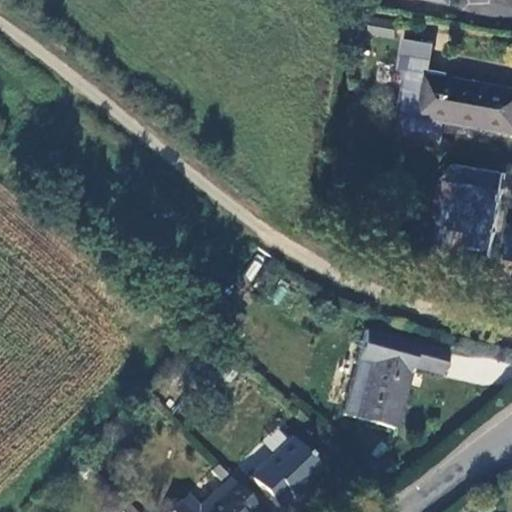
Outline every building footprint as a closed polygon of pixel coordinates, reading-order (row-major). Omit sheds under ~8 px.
[(392,18),(364,13),(361,28),(388,34),(392,18)] [(438,48),(408,42),(403,72),(410,73),(409,81),(430,85),(431,77),(432,77),(438,48)] [(511,135),(511,91),(432,77),(431,77),(430,85),(409,81),(403,115),(406,116),(404,126),(406,131),(410,134),(424,137),(425,133),(446,136),(448,124),(511,135)] [(444,177),(438,245),(489,250),(496,181),(444,177)] [(201,316),(213,326),(230,305),(217,295),(201,316)] [(411,368),(417,346),(365,332),(340,419),(392,434),(411,368)] [(511,366),(511,350),(457,336),(447,375),(498,388),(504,365),(511,366)] [(446,354),(417,346),(411,368),(440,377),(446,354)] [(278,427),(263,440),(271,451),(287,438),(278,427)] [(315,466),(289,438),(248,479),(274,507),(288,494),(292,499),(305,486),(301,481),(315,466)] [(249,511),(256,506),(228,478),(214,492),(220,498),(205,511),(190,511),(179,501),(168,511),(249,511)] [(185,495),(179,501),(190,511),(205,511),(220,498),(214,492),(211,490),(196,505),(185,495)]
